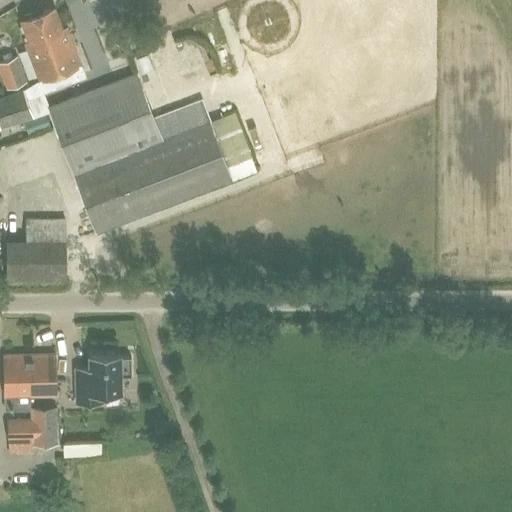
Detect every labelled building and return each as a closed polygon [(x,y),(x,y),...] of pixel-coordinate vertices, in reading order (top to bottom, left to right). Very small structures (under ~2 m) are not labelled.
[(60,71),(66,87),(86,79),(67,26),(63,28),(55,6),(40,12),(50,40),(49,40),(60,71)] [(50,40),(40,12),(35,14),(31,11),(25,13),(24,17),(21,19),(29,40),(25,42),(39,79),(60,71),(49,40),(50,40)] [(0,71),(6,88),(26,79),(18,54),(0,60),(0,71)] [(97,227),(231,175),(201,98),(154,116),(136,69),(48,104),(74,170),(75,170),(97,227)] [(0,126),(34,115),(28,99),(43,93),(38,80),(24,89),(24,87),(0,95),(0,126)] [(25,245),(7,246),(8,275),(67,273),(66,245),(65,245),(65,217),(25,217),(25,245)] [(120,351),(90,352),(90,365),(76,365),(77,402),(101,402),(100,392),(121,392),(121,375),(132,375),(131,355),(120,355),(120,351)] [(56,393),(55,353),(4,353),(5,395),(13,394),(13,407),(30,407),(30,394),(56,393)] [(34,443),(58,443),(57,405),(33,406),(33,419),(9,420),(9,436),(33,436),(34,443)] [(65,442),(66,455),(101,454),(100,441),(65,442)]
